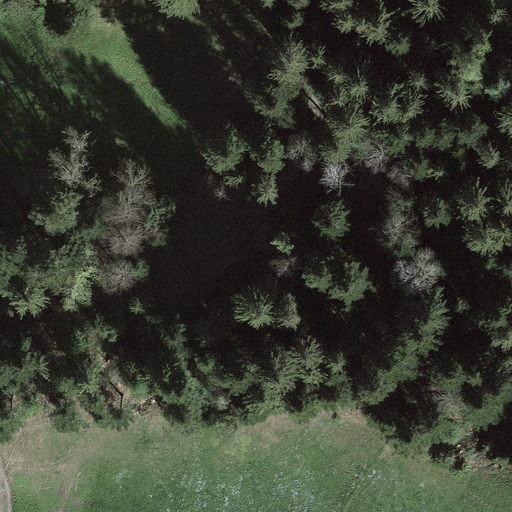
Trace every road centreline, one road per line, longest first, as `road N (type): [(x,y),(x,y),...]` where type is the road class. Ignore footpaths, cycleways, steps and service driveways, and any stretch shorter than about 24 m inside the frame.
road 1 (track): [(0,305),(41,287),(169,273),(253,215),(313,143),(312,0)]
road 2 (track): [(511,376),(388,449),(345,511)]
